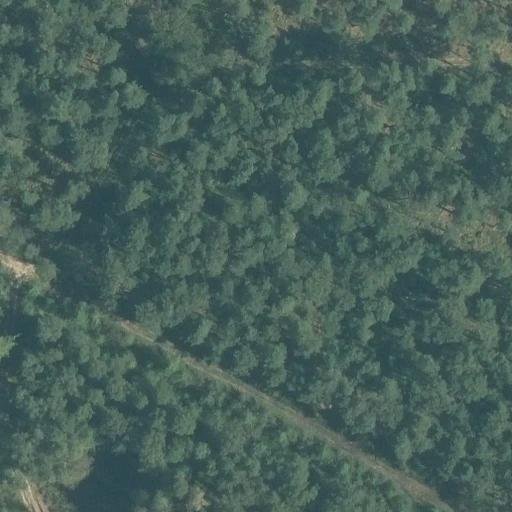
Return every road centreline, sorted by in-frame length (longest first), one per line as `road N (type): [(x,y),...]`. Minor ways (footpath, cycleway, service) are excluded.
road 1 (track): [(0,258),(460,511)]
road 2 (track): [(109,0),(163,61),(511,54)]
